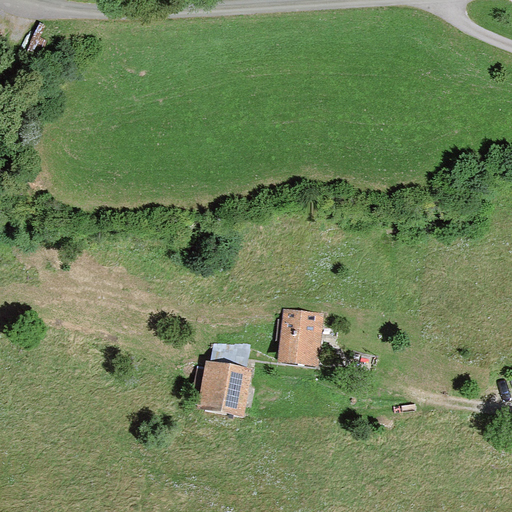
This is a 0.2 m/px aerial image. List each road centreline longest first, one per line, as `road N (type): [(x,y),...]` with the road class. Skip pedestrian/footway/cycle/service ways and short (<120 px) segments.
road 1 (track): [(6,0),(90,10),(369,0)]
road 2 (track): [(356,384),(511,411)]
